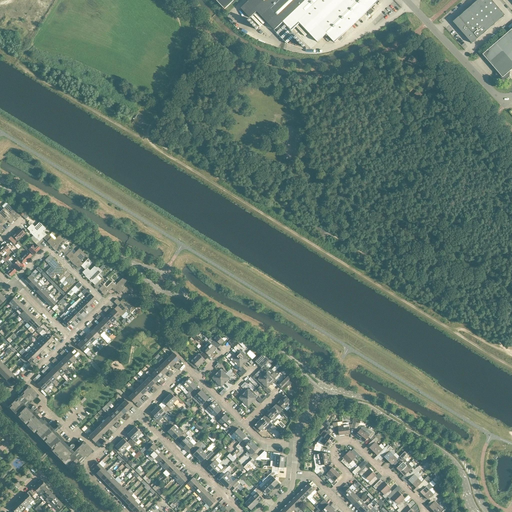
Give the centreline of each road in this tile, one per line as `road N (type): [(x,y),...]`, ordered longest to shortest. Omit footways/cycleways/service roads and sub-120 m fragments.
road 1 (track): [(16,63),(511,367)]
road 2 (tertiary): [(488,511),(463,459),(371,400),(330,385)]
road 3 (tertiary): [(324,392),(366,406),(442,453),(474,511)]
road 4 (residential): [(69,337),(104,303),(66,265),(46,250),(10,283)]
road 5 (unclassified): [(424,511),(349,441),(334,449),(345,479),(331,493)]
road 6 (unclassified): [(504,102),(407,0)]
road 7 (residential): [(240,511),(138,414)]
road 8 (track): [(142,139),(200,23)]
